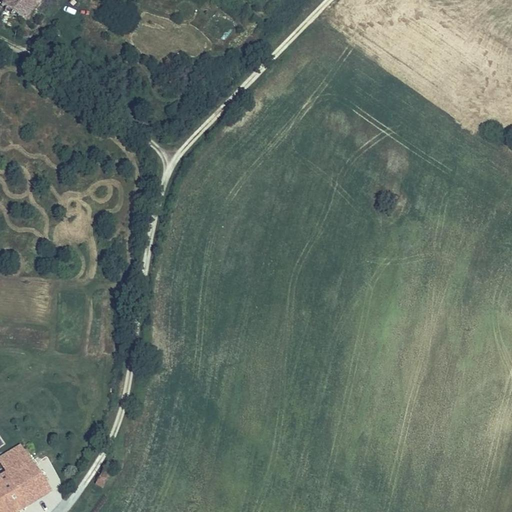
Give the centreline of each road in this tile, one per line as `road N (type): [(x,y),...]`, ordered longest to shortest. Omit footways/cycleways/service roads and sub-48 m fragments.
road 1 (track): [(326,0),(169,157),(51,65),(0,38)]
road 2 (unclassified): [(169,157),(126,381),(101,450),(53,511)]
